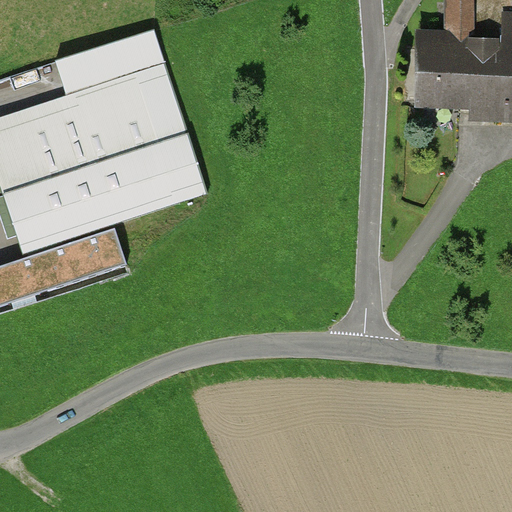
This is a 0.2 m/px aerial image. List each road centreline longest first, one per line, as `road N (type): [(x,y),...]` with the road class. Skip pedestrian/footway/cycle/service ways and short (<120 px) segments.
road 1 (unclassified): [(33,437),(176,363),(239,349),(365,350)]
road 2 (residential): [(365,350),(380,70),(374,0)]
road 3 (unclassified): [(365,350),(511,366)]
